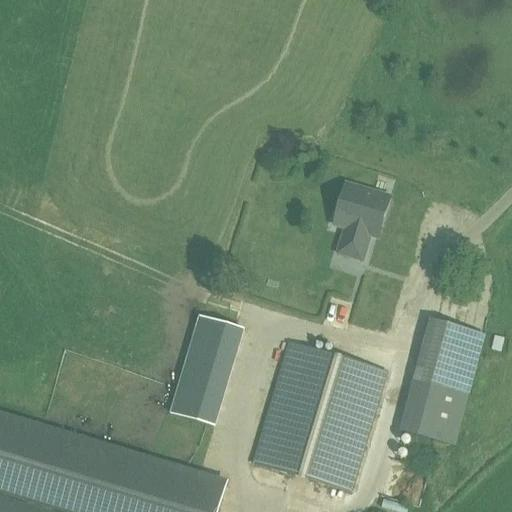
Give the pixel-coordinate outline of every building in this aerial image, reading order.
[(330,179),(322,208),(334,211),(323,251),(325,251),(326,247),(346,253),(345,256),(347,257),(357,217),(366,220),(373,191),(330,179)] [(404,272),(414,232),(363,219),(359,236),(358,236),(352,259),(404,272)] [(393,307),(398,286),(336,271),(330,291),(393,307)] [(199,316),(170,415),(214,425),(241,329),(199,316)] [(400,433),(448,445),(477,333),(430,320),(400,433)] [(504,340),(494,337),(491,350),(500,353),(504,340)] [(252,465),(352,495),(389,373),(288,343),(252,465)] [(217,511),(226,486),(0,418),(0,511),(217,511)]
